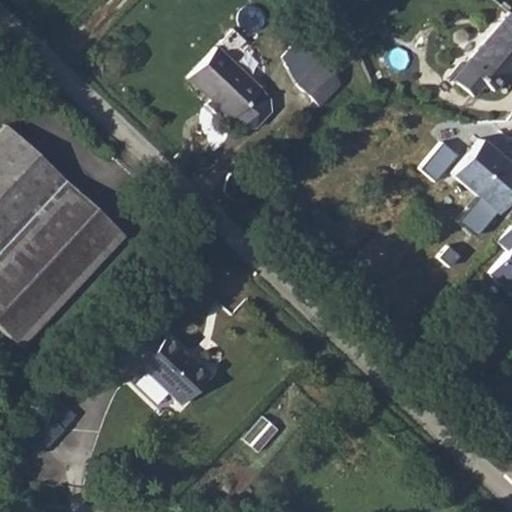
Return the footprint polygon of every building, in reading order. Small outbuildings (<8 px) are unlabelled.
[(344,0),(340,6),(356,18),(369,0),(344,0)] [(511,18),(508,15),(466,67),(460,62),(447,79),(471,100),(484,85),(494,93),(511,71),(511,18)] [(275,104),(220,53),(191,79),(246,132),(258,132),(275,114),(275,104)] [(304,89),(324,112),(346,90),(338,77),(330,63),(304,89)] [(0,340),(8,348),(113,239),(0,129),(0,340)] [(511,195),(511,166),(483,141),(446,180),(491,220),(511,195)] [(511,227),(498,243),(511,254),(491,276),(511,295),(511,227)] [(155,341),(142,329),(112,360),(132,378),(138,372),(178,407),(206,377),(192,362),(189,364),(159,337),(155,341)] [(58,428),(37,409),(15,433),(35,451),(58,428)]
